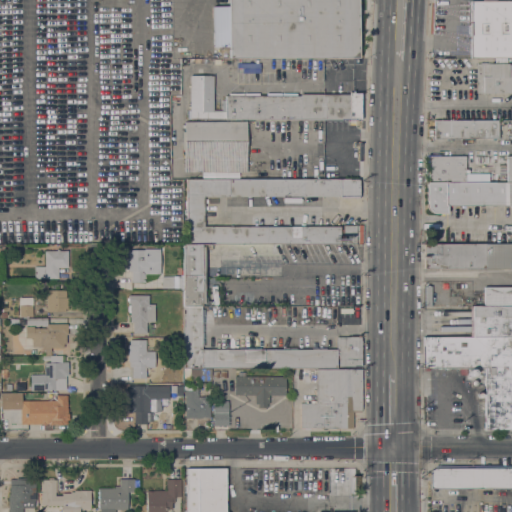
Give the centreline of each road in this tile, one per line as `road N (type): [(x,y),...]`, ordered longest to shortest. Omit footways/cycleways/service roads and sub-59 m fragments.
road 1 (tertiary): [(394,450),(0,449)]
road 2 (primary): [(393,374),(397,89)]
road 3 (residential): [(98,449),(97,260)]
